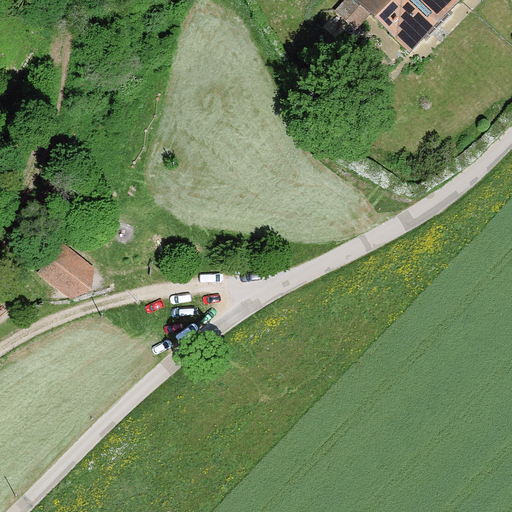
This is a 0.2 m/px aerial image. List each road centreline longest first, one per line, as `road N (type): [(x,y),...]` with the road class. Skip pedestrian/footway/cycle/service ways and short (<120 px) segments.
road 1 (tertiary): [(165,368),(287,281),(420,214),(511,136)]
road 2 (track): [(287,281),(128,295),(22,334),(0,351)]
road 3 (unclassified): [(18,511),(165,368)]
